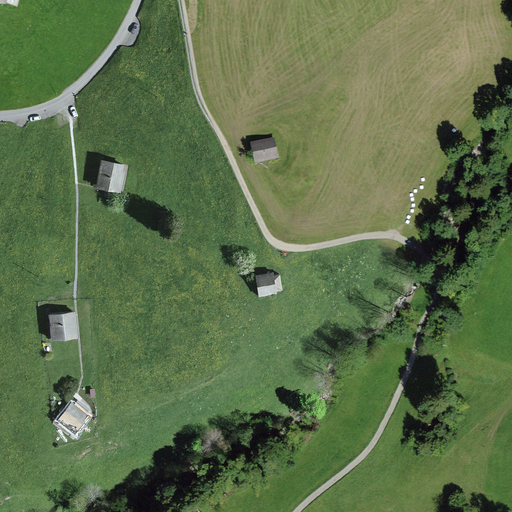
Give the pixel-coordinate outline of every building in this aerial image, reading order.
[(275,140),(253,146),(257,163),(280,157),(275,140)] [(128,166),(105,159),(98,186),(121,193),(128,166)] [(283,272),(257,275),(259,294),(286,290),(283,272)] [(75,313),(53,313),(53,336),(76,336),(75,313)] [(91,419),(74,404),(61,418),(79,433),(91,419)]
